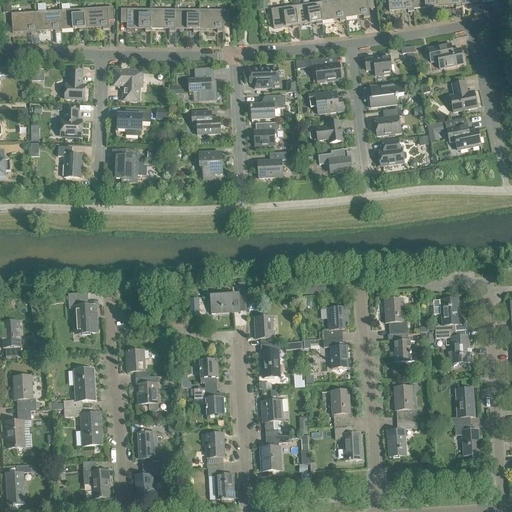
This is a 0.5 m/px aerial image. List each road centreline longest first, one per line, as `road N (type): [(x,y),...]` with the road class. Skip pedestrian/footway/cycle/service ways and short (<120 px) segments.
road 1 (residential): [(500,511),(485,288)]
road 2 (residential): [(374,511),(358,295)]
road 3 (residential): [(122,511),(108,302)]
road 4 (residential): [(250,511),(240,335)]
road 5 (residential): [(99,56),(235,54)]
road 6 (residential): [(365,174),(349,43)]
road 7 (residential): [(241,184),(235,54)]
road 8 (residential): [(499,153),(469,28)]
road 9 (residential): [(95,183),(99,56)]
road 10 (residential): [(349,43),(469,28)]
